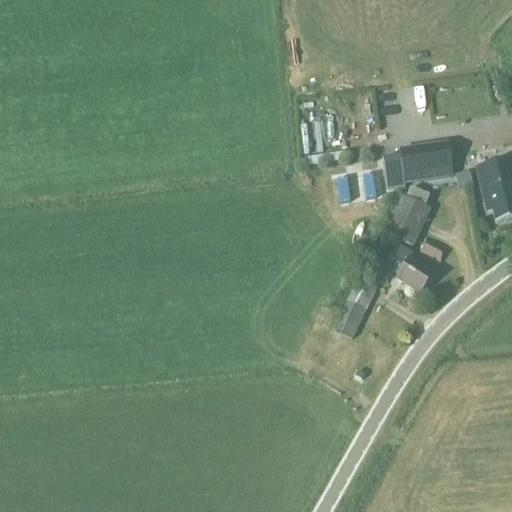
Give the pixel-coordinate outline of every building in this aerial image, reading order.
[(446,149),(423,153),(399,156),(403,186),(451,179),(446,149)] [(511,166),(511,163),(475,171),(485,212),(491,211),(495,226),(511,222),(511,166)] [(412,251),(431,212),(424,209),(429,200),(412,192),(407,201),(402,199),(383,237),(412,251)] [(375,266),(398,278),(396,282),(419,297),(432,277),(410,263),(413,257),(387,243),(375,266)] [(353,342),(379,286),(376,285),(382,273),(366,265),(334,332),(353,342)] [(364,375),(356,373),(353,380),(361,383),(364,375)]
